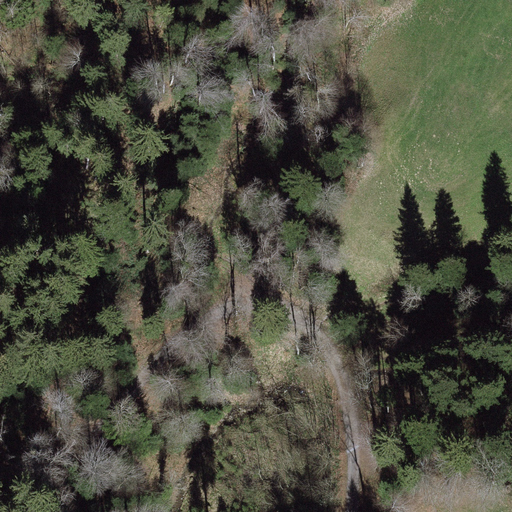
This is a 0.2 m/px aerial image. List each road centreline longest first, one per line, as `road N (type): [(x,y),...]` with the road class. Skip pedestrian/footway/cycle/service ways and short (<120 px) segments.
road 1 (track): [(312,321),(266,306),(215,311),(187,329),(94,435),(62,456),(0,471)]
road 2 (track): [(355,511),(352,414),(335,352),(312,321)]
